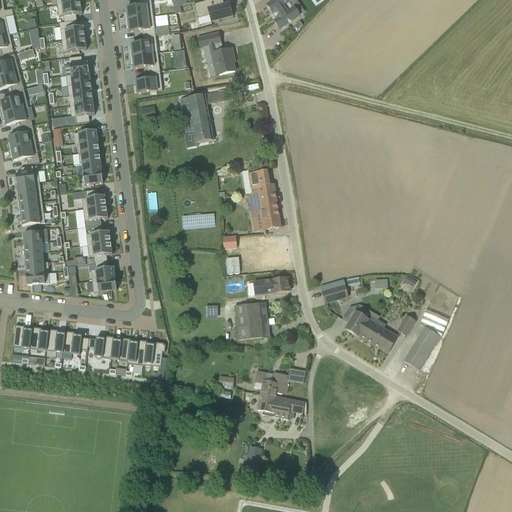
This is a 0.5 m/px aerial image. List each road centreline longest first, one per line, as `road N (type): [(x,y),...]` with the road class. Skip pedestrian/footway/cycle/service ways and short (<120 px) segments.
road 1 (unclassified): [(511,458),(326,345),(312,325),(247,0)]
road 2 (residential): [(0,302),(114,317),(139,306),(102,0)]
road 3 (track): [(511,138),(266,79)]
